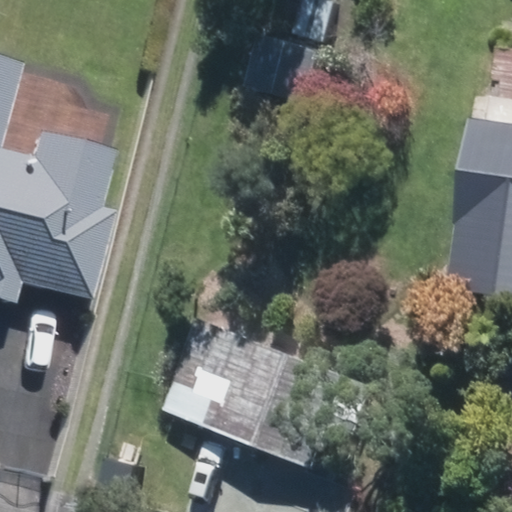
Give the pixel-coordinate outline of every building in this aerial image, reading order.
[(292,37),(318,42),(324,5),(298,0),(292,37)] [(240,90),(300,107),(315,55),(256,38),(240,90)] [(441,294),(511,303),(511,93),(469,88),(441,294)] [(0,286),(66,303),(86,214),(72,211),(85,155),(11,137),(6,160),(0,158),(0,286)] [(209,206),(236,211),(248,149),(220,144),(209,206)] [(158,409),(296,469),(334,381),(197,321),(158,409)]
